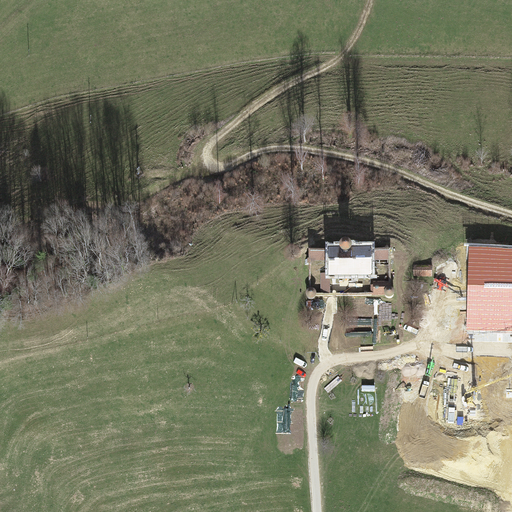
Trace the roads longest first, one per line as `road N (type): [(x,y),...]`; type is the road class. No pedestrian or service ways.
road 1 (track): [(511,212),(297,145),(224,167),(210,162),(204,153),(214,139),(335,60),(358,36),(370,0)]
road 2 (track): [(414,345),(325,364),(314,374),(319,511)]
